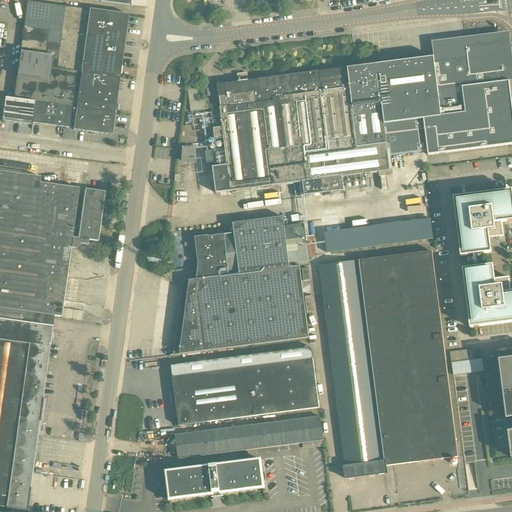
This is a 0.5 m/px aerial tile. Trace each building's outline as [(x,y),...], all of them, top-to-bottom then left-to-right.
[(13,99),(34,102),(75,108),(80,73),(56,70),(65,7),(27,2),(13,99)] [(65,7),(56,70),(80,73),(119,79),(128,15),(89,10),(65,7)] [(214,152),(205,153),(206,169),(212,169),(216,193),(294,183),(296,197),(324,193),(325,196),(332,195),(331,192),(344,191),(343,180),(367,177),(366,174),(390,171),(388,156),(427,151),(428,155),(511,144),(511,105),(509,84),(511,83),(511,55),(509,34),(432,43),(434,57),(347,68),(347,69),(248,81),(247,73),(237,74),(238,83),(217,85),(220,108),(211,110),(213,127),(214,138),(224,137),(227,165),(216,166),(214,152)] [(114,114),(119,79),(80,73),(75,108),(114,114)] [(197,86),(188,87),(190,110),(210,107),(208,96),(198,98),(197,86)] [(111,135),(114,114),(75,108),(34,102),(4,98),(1,121),(32,125),(32,123),(72,129),(72,130),(111,135)] [(188,163),(200,163),(201,148),(188,148),(188,163)] [(97,242),(100,216),(104,192),(84,189),(78,239),(71,238),(78,188),(39,183),(39,177),(41,177),(42,167),(32,165),(31,176),(0,171),(0,310),(53,318),(53,316),(60,317),(69,248),(74,249),(79,244),(87,246),(87,240),(97,242)] [(426,169),(426,170),(427,179),(450,176),(448,166),(426,169)] [(511,190),(453,197),(461,257),(491,253),(490,238),(504,236),(502,222),(511,220),(511,190)] [(192,282),(183,356),(310,338),(307,313),(305,297),(303,281),(302,269),(301,265),(308,264),(303,224),(284,227),(283,217),(232,224),(234,233),(207,237),(207,236),(194,237),(198,264),(198,281),(192,282)] [(431,252),(359,261),(359,262),(385,461),(386,461),(387,467),(458,458),(448,384),(431,252)] [(359,262),(319,267),(334,384),(345,467),(344,467),(344,469),(345,479),(388,473),(387,467),(386,461),(385,461),(359,262)] [(493,265),(462,269),(470,328),(511,322),(511,291),(511,292),(509,277),(495,279),(493,265)] [(312,296),(305,297),(307,313),(314,312),(312,296)] [(44,384),(53,318),(0,310),(0,507),(5,508),(5,509),(26,511),(44,384)] [(176,403),(172,404),(173,410),(177,410),(179,426),(205,423),(206,432),(249,426),(248,417),(319,408),(311,346),(270,351),(272,364),(173,377),(176,402),(176,403)] [(511,358),(498,360),(502,387),(504,399),(511,458),(511,358)] [(471,360),(451,363),(453,376),(473,373),(471,360)] [(206,432),(175,436),(178,457),(178,459),(313,442),(323,441),(320,417),(316,417),(291,420),(291,419),(288,419),(288,421),(249,426),(206,432)] [(322,441),(303,444),(303,450),(323,448),(322,441)] [(260,460),(166,472),(170,500),(264,488),(260,460)]
